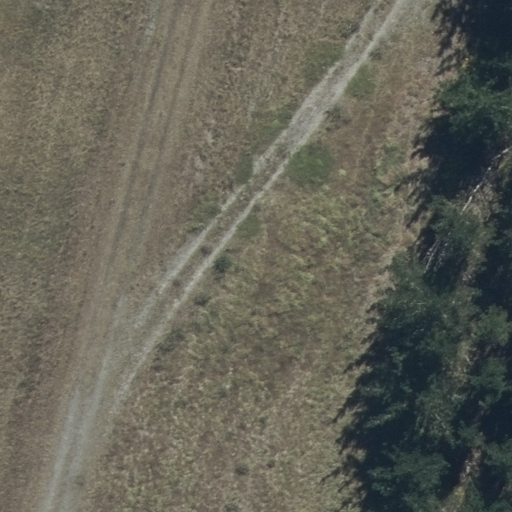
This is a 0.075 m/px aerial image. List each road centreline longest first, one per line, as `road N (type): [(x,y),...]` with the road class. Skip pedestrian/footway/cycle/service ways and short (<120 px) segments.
road 1 (track): [(57,511),(191,0)]
road 2 (track): [(405,0),(202,248),(99,351)]
